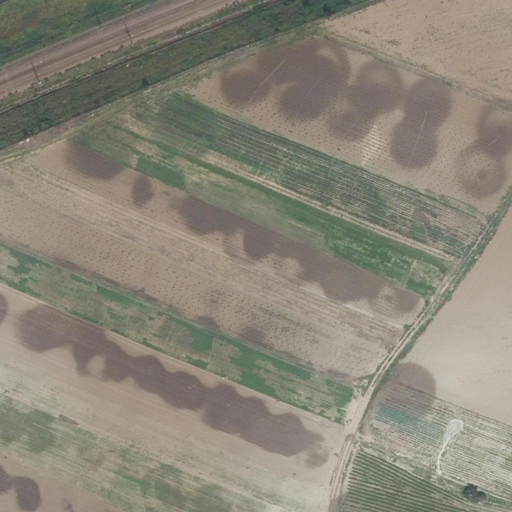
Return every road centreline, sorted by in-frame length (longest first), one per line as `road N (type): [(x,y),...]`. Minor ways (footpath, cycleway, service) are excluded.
road 1 (track): [(0,158),(307,33),(511,106)]
road 2 (track): [(329,511),(368,390),(511,191)]
